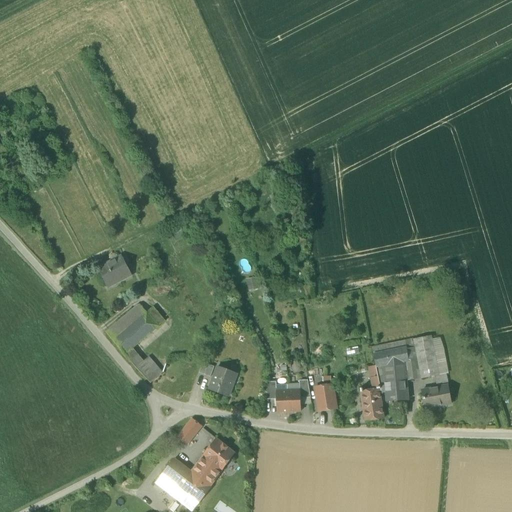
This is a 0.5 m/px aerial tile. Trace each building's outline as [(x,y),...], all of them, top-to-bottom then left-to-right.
[(99,269),(108,286),(116,282),(120,283),(124,281),(125,277),(130,274),(122,258),(99,269)] [(259,289),(257,278),(247,280),(249,291),(259,289)] [(106,332),(114,341),(147,313),(140,304),(106,332)] [(153,308),(147,313),(159,327),(165,322),(153,308)] [(114,341),(125,355),(132,349),(159,327),(147,313),(114,341)] [(435,377),(439,376),(434,352),(432,340),(431,336),(406,341),(407,348),(409,362),(390,365),(393,379),(394,383),(407,382),(435,377)] [(434,352),(443,350),(439,339),(432,340),(434,352)] [(373,348),(374,355),(407,348),(406,341),(373,348)] [(358,346),(346,349),(347,355),(359,352),(358,346)] [(409,362),(407,348),(374,355),(376,366),(377,368),(390,365),(409,362)] [(137,354),(132,349),(125,355),(130,361),(135,358),(137,354)] [(443,350),(434,352),(439,376),(446,374),(448,374),(443,350)] [(144,362),(137,354),(135,358),(130,361),(136,368),(144,362)] [(136,368),(151,384),(163,373),(148,358),(144,362),(136,368)] [(199,373),(210,378),(214,367),(203,363),(199,373)] [(379,380),(393,379),(390,365),(377,368),(378,377),(379,380)] [(369,368),(371,378),(378,377),(377,368),(376,366),(369,368)] [(211,391),(229,398),(233,386),(231,385),(235,374),(218,367),(213,379),(216,380),(211,391)] [(435,377),(437,388),(449,386),(446,374),(439,376),(435,377)] [(379,380),(378,377),(371,378),(373,388),(374,388),(374,390),(381,389),(379,380)] [(379,380),(381,389),(374,390),(361,393),(365,421),(384,418),(380,391),(381,391),(382,394),(385,394),(386,402),(408,400),(407,382),(394,383),(393,379),(379,380)] [(300,391),(301,399),(311,398),(309,381),(308,381),(299,381),(300,385),(300,391)] [(268,383),(267,400),(277,400),(276,392),(277,392),(277,386),(276,382),(268,383)] [(283,414),(289,414),(288,391),(288,385),(277,386),(277,392),(276,392),(277,400),(277,413),(283,412),(283,414)] [(315,388),(319,412),(337,409),(333,386),(315,388)] [(422,391),(425,409),(452,404),(449,386),(437,388),(422,391)] [(300,391),(288,391),(289,414),(296,413),(296,412),(301,412),(301,404),(301,399),(300,391)] [(178,438),(187,445),(202,427),(192,420),(178,438)] [(202,458),(221,473),(235,454),(217,439),(202,458)] [(164,475),(191,496),(185,504),(194,511),(200,503),(221,473),(202,458),(193,471),(192,473),(175,459),(163,475),(164,475)] [(158,484),(185,504),(191,496),(164,475),(158,484)]
